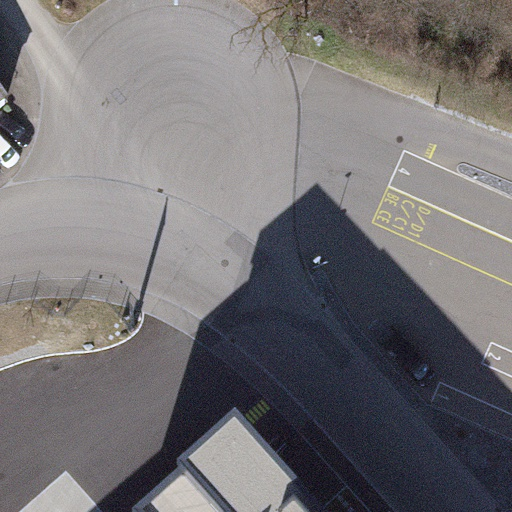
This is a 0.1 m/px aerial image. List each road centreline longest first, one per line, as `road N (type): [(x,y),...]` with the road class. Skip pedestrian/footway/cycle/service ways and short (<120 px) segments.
road 1 (unclassified): [(126,231),(262,305),(455,511)]
road 2 (track): [(126,231),(126,89),(51,43),(15,0)]
road 3 (residential): [(0,236),(66,225),(126,231)]
